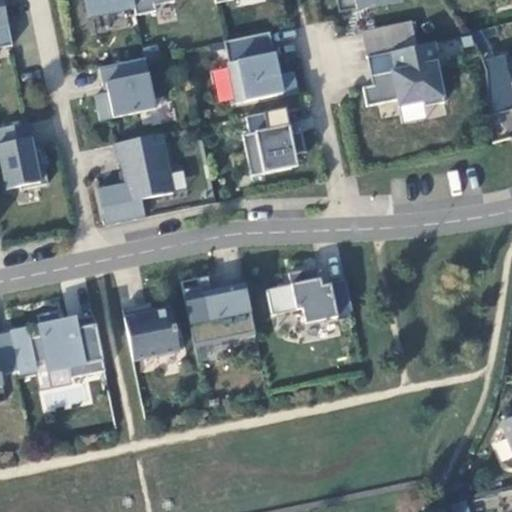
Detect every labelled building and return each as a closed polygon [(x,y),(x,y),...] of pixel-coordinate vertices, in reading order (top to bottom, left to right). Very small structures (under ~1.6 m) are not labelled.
[(131,0),(83,0),(87,17),(133,7),(131,0)] [(131,0),(133,7),(134,14),(155,10),(154,4),(173,0),(131,0)] [(353,0),(335,0),(338,9),(355,6),(353,0)] [(0,46),(11,44),(7,24),(0,25),(0,46)] [(235,102),(295,90),(291,71),(277,74),(269,31),(223,40),(228,61),(227,62),(235,102)] [(437,61),(433,42),(390,50),(394,69),(381,71),(383,81),(361,86),(365,104),(396,98),(397,105),(422,100),(423,105),(443,101),(435,61),(437,61)] [(390,50),(366,55),(371,84),(383,81),(381,71),(394,69),(390,50)] [(154,108),(144,57),(97,66),(101,84),(104,83),(106,92),(93,95),(98,119),(154,108)] [(511,84),(508,69),(494,73),(497,114),(511,110),(511,84)] [(241,133),(250,175),(290,167),(287,154),(305,150),(301,129),(289,132),(284,107),(245,115),(248,132),(241,133)] [(20,188),(47,182),(40,147),(33,149),(27,121),(0,126),(0,138),(1,143),(0,143),(0,163),(5,188),(19,185),(20,188)] [(144,216),(140,198),(172,192),(160,133),(113,142),(117,162),(120,161),(124,182),(97,187),(105,224),(144,216)] [(335,316),(328,283),(320,285),(316,266),(287,272),(295,309),(300,308),(304,323),(335,316)] [(336,319),(353,316),(345,280),(328,283),(335,316),(336,319)] [(188,323),(193,345),(254,333),(244,282),(199,292),(205,319),(188,323)] [(140,313),(151,310),(149,302),(138,304),(140,313)] [(132,360),(179,350),(170,306),(140,313),(138,304),(121,308),(132,360)] [(92,314),(72,318),(72,322),(63,324),(60,309),(36,314),(40,334),(27,336),(33,363),(48,360),(50,367),(67,363),(69,377),(104,370),(92,314)] [(0,384),(2,384),(0,376),(0,373),(17,370),(9,331),(0,332),(0,384)] [(511,421),(496,429),(511,465),(511,421)] [(450,504),(451,511),(469,511),(467,500),(450,504)]
